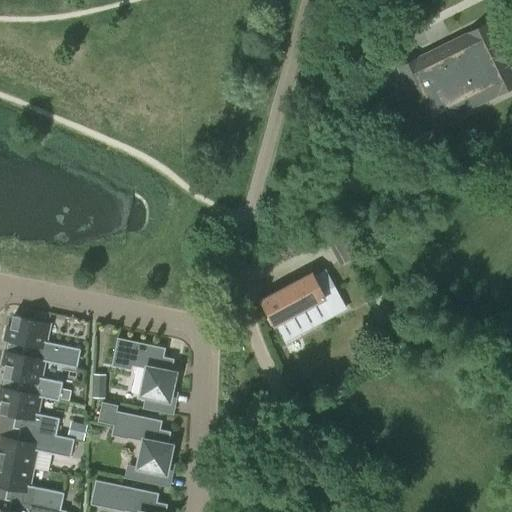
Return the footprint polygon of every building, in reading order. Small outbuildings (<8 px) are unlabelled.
[(398,68),(427,129),(511,88),(511,74),(488,24),(398,68)] [(274,327),(299,313),(308,330),(345,310),(325,272),(313,279),(311,274),(260,301),(274,327)] [(5,351),(5,352),(77,367),(81,350),(46,342),(49,323),(44,322),(45,319),(34,316),(34,320),(13,316),(11,328),(7,327),(4,341),(23,345),(21,355),(5,351)] [(132,366),(146,369),(141,395),(168,401),(174,374),(171,373),(174,359),(163,357),(165,348),(117,338),(111,366),(131,371),(132,366)] [(1,387),(1,388),(59,400),(63,383),(41,378),(44,361),(77,368),(77,367),(5,352),(2,365),(5,366),(3,377),(19,380),(17,390),(1,387)] [(93,398),(105,398),(106,375),(94,375),(93,398)] [(0,413),(15,417),(13,427),(74,440),(74,439),(56,435),(59,419),(37,414),(40,397),(59,401),(59,400),(1,388),(0,390),(0,401),(1,402),(0,408),(0,413)] [(118,406),(102,402),(97,422),(113,425),(111,436),(129,440),(129,439),(143,442),(138,468),(165,474),(171,446),(168,446),(171,432),(160,430),(162,421),(116,411),(118,406)] [(67,437),(83,440),(86,426),(70,422),(67,437)] [(0,461),(32,468),(47,472),(51,454),(70,458),(74,440),(13,427),(13,428),(19,430),(17,440),(1,436),(0,442),(0,461)] [(0,486),(7,488),(5,499),(65,511),(66,511),(60,510),(64,493),(29,485),(32,468),(0,461),(0,486)] [(127,511),(165,511),(167,505),(157,502),(159,494),(95,480),(89,505),(123,511),(124,511),(127,511)] [(0,511),(65,511),(5,499),(5,500),(10,501),(8,511),(0,509),(0,511)]
